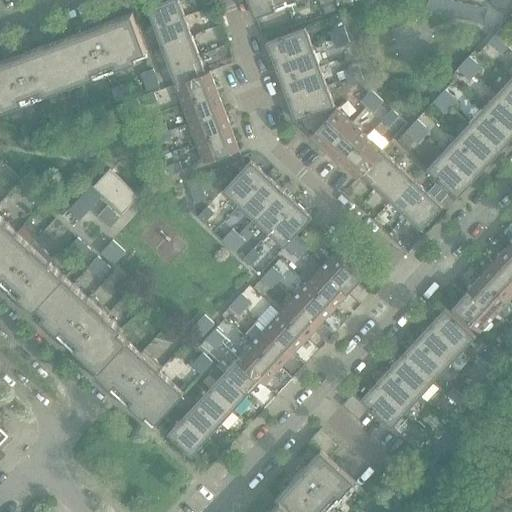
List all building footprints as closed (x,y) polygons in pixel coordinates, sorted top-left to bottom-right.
[(184,16),(178,0),(164,0),(146,7),(154,27),(184,16)] [(297,0),(248,0),(255,16),(275,9),(273,2),(278,0),(295,0),(295,1),(297,0)] [(468,11),(478,0),(466,0),(462,5),(468,11)] [(474,16),(486,4),(481,0),(478,0),(468,11),(474,16)] [(500,10),(509,0),(492,0),(491,1),(500,10)] [(485,27),(497,14),(492,9),(480,21),(485,27)] [(148,56),(132,12),(101,24),(99,19),(75,28),(76,33),(59,39),(63,52),(75,83),(95,76),(93,71),(113,62),(115,68),(148,56)] [(491,32),(503,19),(497,14),(485,27),(491,32)] [(191,35),(184,16),(154,27),(161,46),(191,35)] [(312,45),(305,27),(266,41),(273,60),(312,45)] [(347,35),(344,27),(329,32),(332,40),(347,35)] [(468,45),(480,32),(474,27),(462,39),(468,45)] [(511,41),(511,40),(500,29),(495,36),(507,47),(511,41)] [(474,50),(486,38),(480,32),(468,45),(474,50)] [(198,53),(191,35),(161,46),(168,65),(198,53)] [(349,42),(347,35),(332,40),(335,48),(349,42)] [(507,47),(495,36),(489,42),(501,53),(507,47)] [(75,83),(63,52),(59,39),(29,50),(27,45),(3,54),(5,59),(0,60),(0,110),(25,101),(23,95),(42,87),(45,94),(75,83)] [(320,66),(312,45),(273,60),(280,81),(320,66)] [(205,72),(198,53),(168,65),(175,84),(205,72)] [(481,67),(472,59),(469,56),(463,62),(476,74),(481,67)] [(476,74),(463,62),(458,69),(470,80),(476,74)] [(360,73),(358,65),(344,70),(346,78),(360,73)] [(327,86),(320,66),(280,81),(287,100),(327,86)] [(156,77),(153,70),(141,74),(144,82),(156,77)] [(210,70),(205,72),(175,84),(182,103),(217,90),(210,70)] [(363,81),(360,73),(346,78),(349,86),(363,81)] [(159,85),(156,77),(144,82),(147,90),(159,85)] [(511,78),(497,93),(511,106),(511,78)] [(132,95),(127,83),(112,88),(117,101),(132,95)] [(76,91),(74,85),(67,87),(69,94),(76,91)] [(334,106),(327,86),(287,100),(295,120),(299,118),(302,126),(311,134),(336,107),(334,106)] [(458,101),(445,89),(439,95),(452,107),(458,101)] [(224,109),(217,90),(182,103),(189,122),(224,109)] [(368,105),(377,96),(370,90),(362,100),(368,105)] [(157,100),(154,92),(142,97),(145,105),(157,100)] [(511,106),(497,93),(482,108),(511,135),(511,106)] [(452,107),(439,95),(433,102),(446,113),(452,107)] [(374,111),(383,101),(377,96),(368,105),(374,111)] [(142,110),(138,98),(121,104),(125,116),(142,110)] [(326,149),(352,122),(336,107),(311,134),(326,149)] [(511,137),(511,135),(482,108),(469,123),(499,151),(511,137)] [(231,129),(224,109),(189,122),(196,141),(231,129)] [(390,125),(398,115),(391,109),(383,118),(390,125)] [(430,131),(417,120),(411,126),(424,137),(430,131)] [(342,163),(367,136),(352,122),(326,149),(342,163)] [(168,131),(165,123),(153,127),(156,135),(168,131)] [(499,151),(469,123),(455,138),(486,166),(499,151)] [(424,137),(411,126),(406,132),(418,143),(424,137)] [(239,149),(231,129),(196,141),(204,162),(239,149)] [(170,139),(168,131),(156,135),(158,143),(170,139)] [(361,174),(382,150),(367,136),(342,163),(358,178),(361,174)] [(486,166),(455,138),(441,153),(471,181),(486,166)] [(375,187),(397,164),(382,150),(361,174),(375,187)] [(471,181),(441,153),(427,169),(457,197),(471,181)] [(238,205),(266,174),(250,160),(223,190),(238,205)] [(182,171),(179,162),(168,167),(171,175),(182,171)] [(390,201),(412,177),(397,164),(375,187),(390,201)] [(93,186),(122,213),(139,196),(109,168),(93,186)] [(253,219),(281,188),(266,174),(238,205),(253,219)] [(427,192),(428,192),(412,177),(390,201),(406,215),(427,192)] [(88,188),(82,195),(93,205),(99,198),(88,188)] [(268,232),(296,202),(281,188),(253,219),(268,232)] [(421,229),(443,206),(428,192),(427,192),(406,215),(421,229)] [(82,195),(75,202),(86,212),(93,205),(82,195)] [(75,202),(69,209),(80,220),(86,212),(75,202)] [(284,247),(312,216),(296,202),(268,232),(284,247)] [(120,217),(107,206),(98,216),(110,228),(120,217)] [(204,223),(214,212),(208,206),(198,217),(204,223)] [(73,227),(80,220),(69,209),(62,217),(73,227)] [(65,276),(49,261),(53,258),(33,240),(30,244),(7,223),(0,230),(0,279),(0,280),(5,275),(21,290),(17,295),(33,310),(37,306),(65,276)] [(229,246),(239,235),(233,229),(223,240),(229,246)] [(245,240),(239,235),(229,246),(235,251),(245,240)] [(90,249),(77,237),(67,248),(80,260),(90,249)] [(310,246),(300,237),(295,243),(305,252),(310,246)] [(112,263),(124,250),(113,240),(101,253),(112,263)] [(305,252),(295,243),(289,249),(299,258),(305,252)] [(511,248),(508,245),(494,261),(511,276),(511,248)] [(250,265),(260,255),(254,249),(244,259),(250,265)] [(362,276),(335,251),(321,268),(347,293),(362,276)] [(110,268),(98,256),(88,267),(100,279),(110,268)] [(511,296),(511,276),(494,261),(481,275),(508,301),(511,296)] [(282,276),(273,267),(267,273),(277,282),(282,276)] [(347,293),(321,268),(307,283),(334,307),(347,293)] [(277,282),(267,273),(262,279),(271,288),(277,282)] [(508,301),(481,275),(467,290),(494,316),(508,301)] [(121,328),(106,314),(109,310),(91,293),(88,297),(72,283),(65,276),(37,306),(44,313),(41,317),(57,332),(62,327),(78,343),(74,347),(89,362),(118,332),(121,328)] [(334,307),(307,283),(293,297),(320,322),(334,307)] [(494,316),(467,290),(452,306),(480,332),(494,316)] [(251,302),(242,294),(236,300),(246,308),(251,302)] [(320,322),(293,297),(279,312),(307,337),(320,322)] [(246,308),(236,300),(230,306),(240,315),(246,308)] [(476,336),(445,307),(430,323),(461,352),(476,336)] [(307,337),(279,312),(266,327),(293,352),(307,337)] [(214,323),(204,314),(198,321),(208,330),(214,323)] [(208,330),(198,321),(192,327),(202,336),(208,330)] [(461,352),(430,323),(416,338),(447,367),(461,352)] [(227,336),(218,327),(212,333),(222,342),(227,336)] [(293,352),(266,327),(252,342),(279,367),(293,352)] [(511,331),(509,329),(503,336),(511,343),(511,331)] [(183,392),(159,370),(162,366),(143,348),(140,352),(118,332),(89,362),(97,369),(94,373),(110,388),(115,383),(131,398),(127,403),(152,426),(183,392)] [(222,342),(212,333),(206,339),(216,348),(222,342)] [(447,367),(416,338),(403,353),(433,382),(447,367)] [(279,367),(252,342),(237,357),(261,380),(264,383),(279,367)] [(212,362),(202,353),(197,359),(207,368),(212,362)] [(433,382),(403,353),(388,368),(420,397),(433,382)] [(261,380),(237,357),(224,372),(247,394),(261,380)] [(491,368),(480,358),(475,365),(486,374),(491,368)] [(207,368),(197,359),(191,365),(201,374),(207,368)] [(486,374),(475,365),(469,371),(480,380),(486,374)] [(420,397),(388,368),(375,383),(406,412),(420,397)] [(247,394),(224,372),(210,388),(233,409),(247,394)] [(406,412),(375,383),(361,399),(353,392),(342,404),(359,420),(370,408),(391,427),(406,412)] [(233,409),(210,388),(195,403),(220,424),(233,409)] [(464,397),(454,388),(447,395),(458,404),(464,397)] [(220,424),(195,403),(181,418),(205,440),(220,424)] [(205,440),(181,418),(167,433),(191,455),(205,440)] [(325,511),(332,505),(354,481),(329,457),(340,445),(321,427),(310,440),(320,449),(307,464),(303,461),(285,480),(289,484),(275,498),(279,502),(272,509),(274,511),(325,511)]
